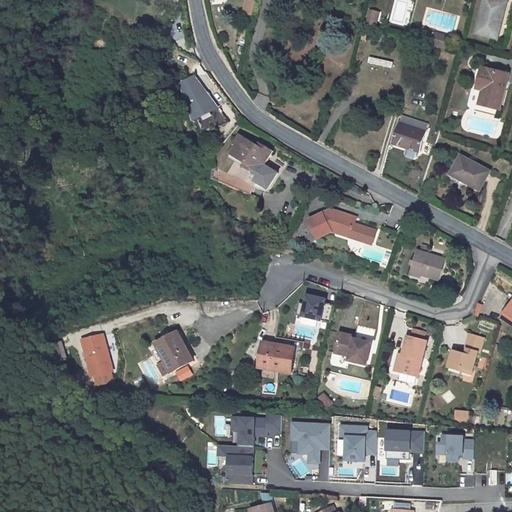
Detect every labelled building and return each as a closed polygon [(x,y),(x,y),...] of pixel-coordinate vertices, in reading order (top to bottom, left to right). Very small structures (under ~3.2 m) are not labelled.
[(247,0),(245,14),(255,16),(258,0),(257,0),(247,0)] [(481,0),(474,31),(496,37),(501,18),(498,17),(501,0),(481,0)] [(379,15),(371,13),(368,25),(377,26),(379,15)] [(369,63),(393,69),(395,62),(370,57),(369,63)] [(506,77),(479,69),(476,80),(482,82),(476,103),(496,109),(506,77)] [(476,80),(473,88),(480,90),(482,82),(476,80)] [(197,81),(183,90),(201,115),(215,106),(197,81)] [(228,125),(215,106),(201,115),(183,90),(206,140),(215,134),(228,125)] [(421,132),(397,124),(390,145),(417,154),(423,133),(421,132)] [(256,181),(273,156),(259,147),(257,150),(237,138),(231,147),(235,150),(229,159),(243,168),(240,171),(256,181)] [(461,155),(450,174),(479,190),(490,171),(461,155)] [(329,209),(306,222),(313,235),(327,228),(337,232),(340,226),(352,232),(350,237),(372,246),(377,233),(355,224),(357,220),(329,209)] [(337,232),(350,237),(352,232),(340,226),(337,232)] [(444,257),(414,246),(407,267),(437,279),(444,257)] [(324,300),(306,296),(304,305),(298,304),(296,316),(330,323),(334,306),(324,304),(324,300)] [(511,304),(503,321),(511,325),(511,304)] [(413,329),(412,335),(431,340),(432,334),(413,329)] [(413,378),(423,340),(404,334),(399,355),(394,372),(413,378)] [(333,358),(346,361),(345,364),(364,368),(370,346),(350,341),(351,338),(338,335),(333,358)] [(175,336),(155,348),(171,375),(193,363),(187,353),(185,355),(175,336)] [(102,339),(82,345),(84,352),(105,346),(102,339)] [(261,344),(256,370),(289,376),(294,353),(271,348),(272,346),(261,344)] [(61,345),(51,348),(56,365),(66,362),(61,345)] [(105,346),(84,352),(93,381),(113,375),(105,346)] [(459,376),(468,379),(472,367),(474,368),(479,351),(462,346),(457,363),(448,360),(442,377),(457,382),(459,376)] [(394,372),(399,355),(393,353),(389,370),(394,372)] [(457,382),(467,385),(468,379),(459,376),(457,382)] [(449,390),(441,396),(446,403),(454,398),(449,390)] [(327,392),(320,397),(328,409),(335,404),(327,392)] [(470,422),(470,410),(456,410),(456,422),(470,422)] [(331,442),(332,425),(293,423),(292,440),(300,440),(299,453),(309,454),(309,463),(319,463),(320,449),(321,442),(331,442)] [(414,451),(415,432),(378,430),(377,458),(400,459),(400,453),(400,451),(414,451)] [(464,458),(465,440),(454,439),(454,436),(433,435),(432,443),(428,442),(428,453),(438,454),(438,461),(448,461),(448,454),(453,454),(452,457),(464,458)] [(299,453),(300,440),(292,440),(292,453),(299,453)] [(252,485),(254,447),(220,445),(219,456),(229,456),(228,484),(252,485)] [(272,511),(270,501),(248,506),(249,511),(272,511)] [(337,511),(333,503),(316,511),(337,511)]
